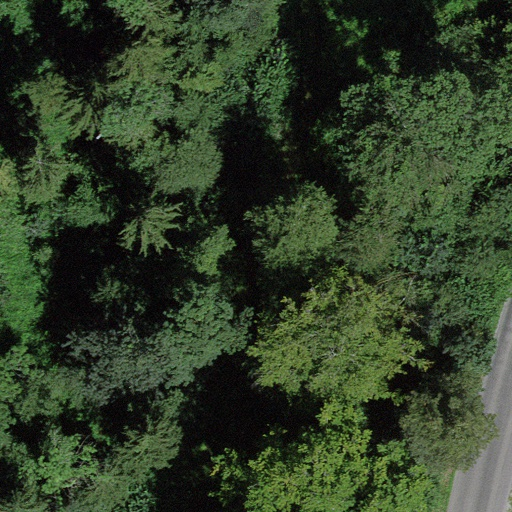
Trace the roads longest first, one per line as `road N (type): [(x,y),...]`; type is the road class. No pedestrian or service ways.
road 1 (track): [(182,511),(322,0)]
road 2 (tertiary): [(511,374),(484,511)]
